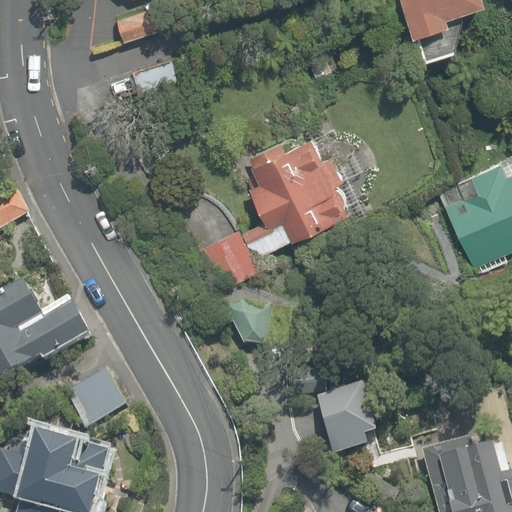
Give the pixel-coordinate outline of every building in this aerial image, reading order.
[(401,0),(411,33),(416,32),(424,57),(454,46),(462,14),(460,9),(483,0),(401,0)] [(158,26),(151,7),(118,18),(124,38),(158,26)] [(178,76),(171,56),(133,69),(139,89),(178,76)] [(328,160),(311,124),(245,157),(257,181),(245,188),(261,221),(200,251),(220,291),(270,267),(264,254),(358,208),(333,157),(328,160)] [(511,158),(438,192),(474,269),(511,251),(511,158)] [(54,311),(28,277),(0,294),(0,370),(2,375),(96,331),(77,298),(54,311)] [(91,429),(134,406),(115,370),(72,392),(91,429)] [(363,385),(315,397),(330,459),(379,447),(363,385)] [(511,511),(511,479),(493,427),(424,451),(444,511),(511,511)] [(0,499),(9,501),(6,511),(92,511),(107,450),(29,431),(23,458),(0,452),(0,499)] [(424,486),(413,444),(366,457),(377,499),(424,486)]
